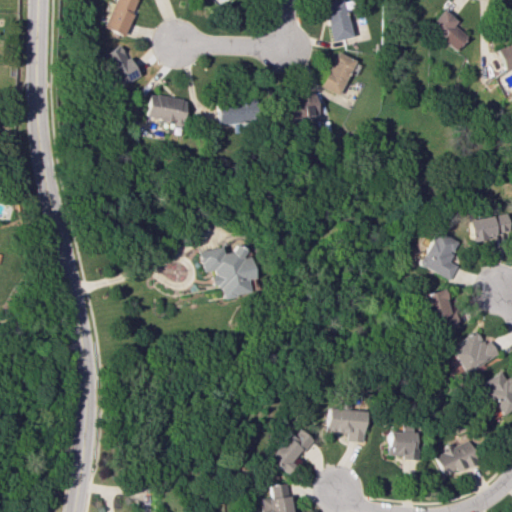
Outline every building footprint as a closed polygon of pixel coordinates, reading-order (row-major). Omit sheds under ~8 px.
[(111,0),(101,28),(121,35),(134,0),(111,0)] [(342,37),(338,0),(327,0),(318,1),(323,40),(342,37)] [(449,24),(452,20),(439,8),(424,27),(451,49),(463,35),(449,24)] [(511,40),(493,49),(502,70),(511,65),(511,36),(511,37),(511,39),(511,40)] [(96,55),(113,87),(134,76),(117,44),(96,55)] [(333,94),(346,58),(328,51),(315,88),(333,94)] [(178,124),(183,99),(146,92),(141,117),(178,124)] [(281,117),(309,116),(309,92),(280,93),(281,117)] [(213,122),(248,121),(247,99),(212,100),(213,122)] [(463,219),(466,239),(505,233),(502,213),(463,219)] [(444,280),(452,265),(443,260),(453,241),(431,229),(413,264),(444,280)] [(193,250),(196,271),(204,270),(207,286),(214,285),(216,297),(244,293),(241,278),(248,277),(245,256),(240,257),(238,247),(217,250),(216,246),(193,250)] [(452,325),(440,287),(416,294),(428,333),(452,325)] [(445,347),(461,374),(494,354),(485,339),(479,343),(471,331),(445,347)] [(497,415),(511,404),(511,388),(511,390),(497,369),(476,384),(497,415)] [(322,407),(321,431),(342,432),(342,441),(359,441),(361,410),(345,410),(346,403),(336,403),(336,408),(322,407)] [(263,458),(282,473),(308,438),(294,428),(289,435),(284,431),(263,458)] [(410,459),(412,431),(384,430),(383,457),(410,459)] [(439,476),(473,461),(463,437),(428,452),(439,476)] [(286,511),(282,482),(262,485),(264,497),(255,498),(256,511),(286,511)]
